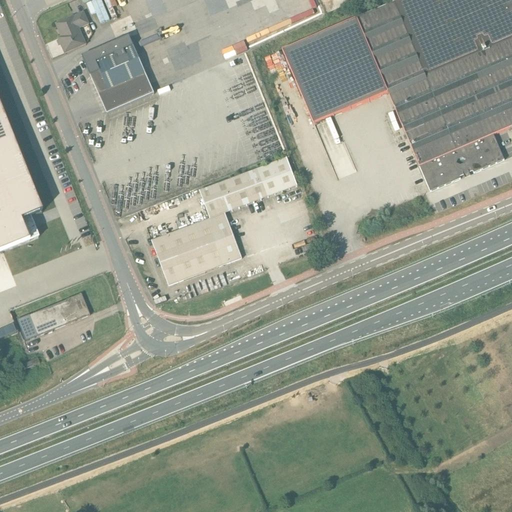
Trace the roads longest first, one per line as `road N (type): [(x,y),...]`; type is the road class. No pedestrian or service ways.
road 1 (trunk): [(0,475),(511,264)]
road 2 (trunk): [(511,237),(0,447)]
road 3 (tertiary): [(511,205),(197,336),(158,336)]
road 4 (unclassified): [(20,10),(131,295)]
road 5 (unknown): [(83,172),(186,129),(198,115),(205,48),(281,0)]
road 6 (tertiary): [(158,336),(117,365),(0,419)]
road 7 (unknown): [(192,0),(42,67)]
